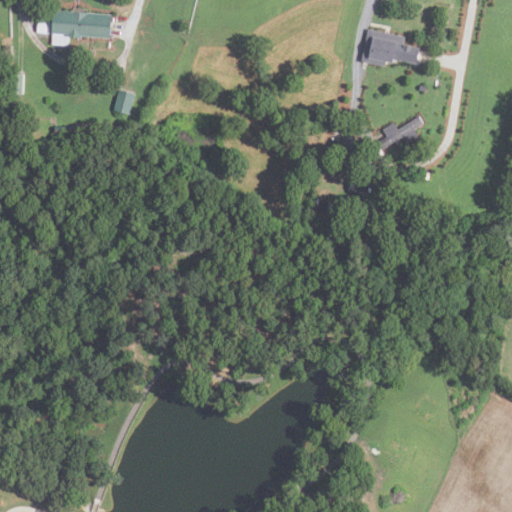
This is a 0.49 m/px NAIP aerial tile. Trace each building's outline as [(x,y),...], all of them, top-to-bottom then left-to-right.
[(112,15),(53,12),(52,38),(110,41),(112,15)] [(51,34),(51,21),(38,20),(38,33),(51,34)] [(406,36),(368,28),(361,61),(385,65),(386,61),(394,63),(395,59),(417,63),(420,47),(404,44),(406,36)] [(12,56),(12,46),(4,45),(4,56),(12,56)] [(24,74),(12,74),(11,93),(23,94),(24,74)] [(129,115),(135,93),(119,89),(113,110),(129,115)] [(424,123),(419,116),(398,129),(394,122),(383,129),(387,136),(375,143),(380,151),(403,137),(407,142),(418,135),(414,129),(424,123)] [(88,124),(54,125),(55,135),(88,134),(88,124)] [(341,203),(320,199),(319,210),(339,213),(341,203)]
